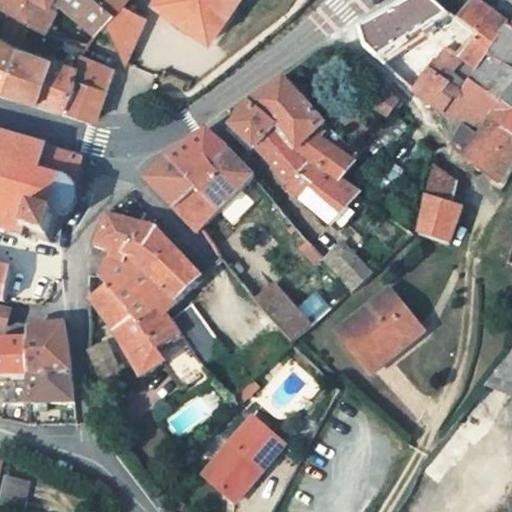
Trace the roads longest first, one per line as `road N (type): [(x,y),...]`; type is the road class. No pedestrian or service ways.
road 1 (tertiary): [(115,147),(146,144),(351,0)]
road 2 (unclassified): [(97,457),(76,302)]
road 3 (unclassified): [(73,266),(115,147)]
